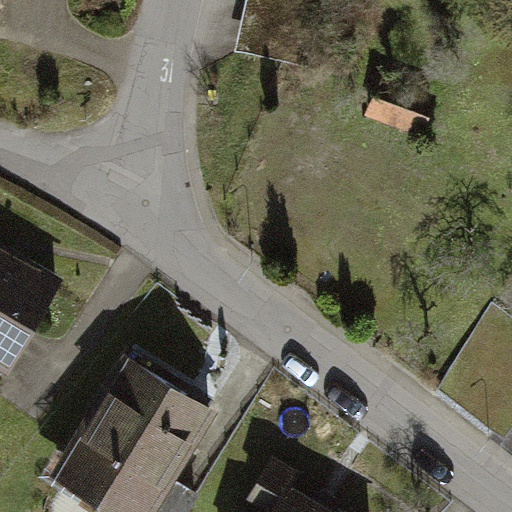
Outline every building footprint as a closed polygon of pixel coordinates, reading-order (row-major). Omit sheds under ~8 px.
[(257,0),(246,42),(297,55),(305,23),(287,18),(291,0),(257,0)] [(63,285),(0,249),(0,361),(15,370),(63,285)] [(142,511),(208,408),(129,358),(48,483),(93,511),(142,511)] [(191,511),(202,494),(175,478),(155,511),(191,511)] [(326,511),(266,480),(249,511),(326,511)]
